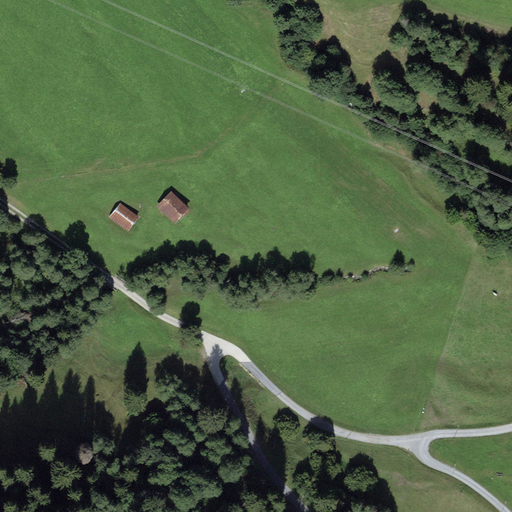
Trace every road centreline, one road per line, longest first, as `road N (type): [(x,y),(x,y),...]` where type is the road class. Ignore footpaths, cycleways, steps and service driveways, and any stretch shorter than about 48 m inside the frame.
road 1 (track): [(0,200),(168,319),(237,352),(323,427),(372,440),(419,440)]
road 2 (track): [(303,511),(244,433),(213,374),(213,343)]
